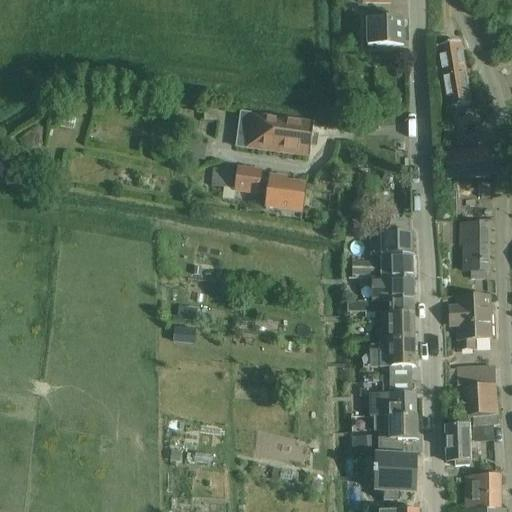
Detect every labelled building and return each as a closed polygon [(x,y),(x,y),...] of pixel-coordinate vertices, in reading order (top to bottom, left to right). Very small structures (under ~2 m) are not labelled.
[(367,47),(403,46),(403,21),(363,22),(363,26),(367,26),(367,47)] [(447,110),(471,106),(463,63),(463,62),(460,44),(436,48),(439,67),(434,68),(436,77),(441,76),(447,110)] [(316,148),(318,137),(312,136),(314,125),(241,115),(236,149),(309,158),(311,147),(316,148)] [(205,162),(207,147),(184,144),(183,157),(189,157),(189,160),(205,162)] [(490,178),(488,152),(447,154),(448,180),(490,178)] [(370,166),(357,166),(357,181),(370,182),(370,166)] [(238,173),(226,172),(212,170),(210,187),(235,191),(235,193),(257,196),(258,194),(268,195),(266,210),(302,215),(306,186),(287,184),(287,180),(270,178),(270,182),(259,180),(260,173),(238,170),(238,173)] [(461,227),(461,242),(488,242),(488,227),(461,227)] [(412,235),(381,235),(382,280),(413,280),(412,235)] [(488,274),(488,242),(461,242),(461,247),(464,247),(464,273),(488,274)] [(377,263),(351,263),(352,279),(377,279),(377,263)] [(372,304),(389,304),(414,304),(413,280),(382,281),(372,281),(372,304)] [(489,300),(457,301),(457,310),(449,310),(450,328),(458,328),(458,343),(459,343),(459,352),(473,352),(473,342),(490,342),(489,300)] [(408,304),(389,304),(390,343),(414,342),(414,315),(408,316),(408,304)] [(360,305),(348,305),(348,314),(360,314),(360,305)] [(187,309),(185,322),(196,323),(197,310),(187,309)] [(175,329),(173,343),(193,346),(195,332),(175,329)] [(379,347),(370,347),(371,370),(380,370),(415,369),(414,342),(390,343),(379,343),(379,347)] [(456,389),(495,388),(494,370),(456,371),(456,389)] [(370,419),(383,419),(416,418),(415,396),(396,396),(396,384),(382,385),(382,396),(370,397),(370,419)] [(494,388),(458,392),(461,421),(473,420),(497,419),(494,388)] [(383,419),(374,419),(374,433),(383,433),(383,440),(378,440),(378,453),(378,454),(402,453),(402,441),(416,441),(416,418),(383,419)] [(455,468),(469,468),(468,428),(445,429),(446,464),(455,464),(455,468)] [(493,428),(475,428),(476,444),(494,443),(493,428)] [(372,439),(352,439),(353,454),(372,453),(378,453),(378,440),(378,438),(372,439)] [(415,496),(414,459),(373,460),(374,497),(379,497),(379,502),(381,502),(385,502),(388,502),(390,502),(391,502),(391,497),(415,496)] [(272,469),(271,480),(279,481),(281,470),(272,469)] [(465,511),(500,511),(500,478),(465,480),(465,511)]
